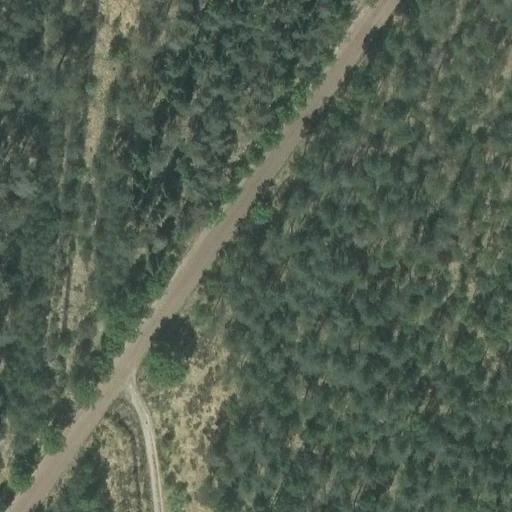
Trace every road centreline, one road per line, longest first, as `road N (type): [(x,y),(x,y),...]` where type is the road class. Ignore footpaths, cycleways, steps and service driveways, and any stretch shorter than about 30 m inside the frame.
road 1 (track): [(393,0),(19,511)]
road 2 (track): [(110,388),(139,412),(158,511)]
